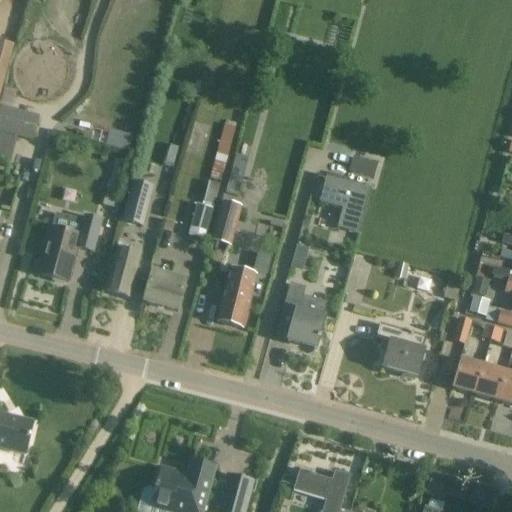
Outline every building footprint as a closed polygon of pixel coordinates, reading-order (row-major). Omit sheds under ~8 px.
[(0,95),(10,62),(13,47),(0,42),(0,95)] [(4,88),(0,103),(12,106),(16,93),(4,88)] [(203,104),(190,154),(203,157),(216,108),(203,104)] [(39,118),(0,107),(0,133),(32,142),(39,118)] [(225,125),(210,180),(220,183),(235,128),(225,125)] [(0,159),(11,162),(17,140),(0,135),(0,159)] [(180,150),(167,146),(161,166),(173,171),(180,150)] [(377,165),(353,158),(348,173),(373,180),(377,165)] [(20,179),(18,179),(19,171),(11,169),(10,177),(6,176),(3,191),(17,194),(20,179)] [(228,176),(223,195),(238,199),(242,180),(229,176),(228,176)] [(325,179),(323,186),(314,183),(310,199),(319,201),(318,204),(342,210),(337,229),(357,235),(369,192),(325,179)] [(107,182),(104,193),(118,196),(122,186),(107,182)] [(153,188),(133,183),(122,222),(142,227),(153,188)] [(197,206),(188,237),(205,241),(219,186),(209,183),(202,207),(197,206)] [(250,191),(245,214),(273,221),(278,198),(250,191)] [(241,208),(221,202),(211,242),(231,248),(241,208)] [(48,229),(41,255),(36,275),(68,283),(77,249),(92,253),(100,222),(84,218),(79,237),(48,229)] [(511,238),(503,236),(501,245),(511,247),(511,238)] [(118,249),(110,274),(105,293),(128,300),(141,255),(118,249)] [(222,304),(217,323),(242,330),(247,311),(250,298),(260,301),(271,258),(257,255),(252,275),(231,270),(222,304)] [(405,283),(408,268),(398,266),(394,280),(405,283)] [(495,269),(492,280),(506,284),(509,273),(495,269)] [(151,272),(148,284),(142,303),(177,313),(186,282),(151,272)] [(476,279),(472,295),(485,299),(488,282),(476,279)] [(290,286),(288,294),(282,313),(295,317),(287,343),(315,350),(324,319),(322,319),(325,305),(300,297),(302,289),(290,286)] [(484,321),(495,324),(511,329),(511,317),(499,314),(498,315),(486,312),(488,304),(473,300),(469,314),(485,318),(484,321)] [(466,346),(471,324),(458,320),(452,343),(466,346)] [(379,325),(378,329),(375,339),(389,343),(382,369),(416,379),(424,351),(422,351),(425,338),(379,325)] [(481,339),(490,341),(494,330),(485,327),(481,339)] [(503,333),(494,330),(490,341),(499,344),(503,333)] [(459,362),(457,370),(452,389),(475,396),(482,368),(459,362)] [(482,368),(475,396),(498,402),(505,375),(482,368)] [(511,376),(505,375),(498,402),(511,406),(511,376)] [(33,423),(32,423),(31,426),(11,421),(11,418),(0,415),(0,449),(25,456),(33,423)] [(202,511),(209,488),(214,468),(190,462),(186,477),(161,470),(156,486),(154,486),(153,490),(156,491),(155,491),(148,490),(143,492),(138,511),(202,511)] [(343,511),(339,511),(350,477),(334,472),(332,481),(314,476),(314,475),(309,473),(309,475),(299,472),(292,492),(325,502),(321,511),(343,511)] [(245,511),(254,481),(230,475),(219,511),(245,511)] [(429,480),(424,496),(440,501),(445,485),(429,480)] [(473,491),(469,505),(487,510),(491,497),(473,491)] [(354,502),(350,511),(363,511),(365,505),(354,502)]
